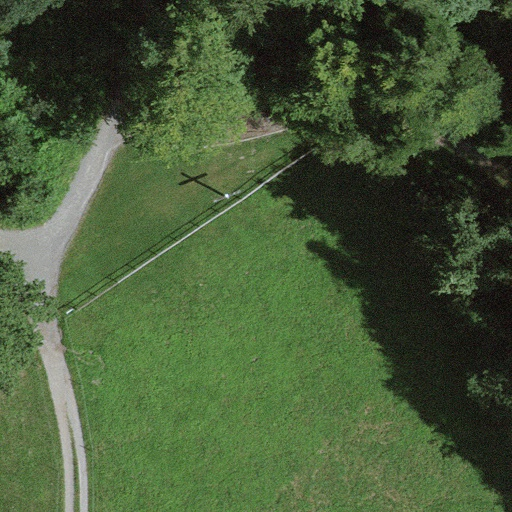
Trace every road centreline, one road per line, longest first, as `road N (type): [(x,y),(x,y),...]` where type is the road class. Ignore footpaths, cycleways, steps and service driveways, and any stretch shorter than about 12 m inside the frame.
road 1 (track): [(39,314),(146,0)]
road 2 (track): [(0,267),(39,314),(74,432),(69,511)]
